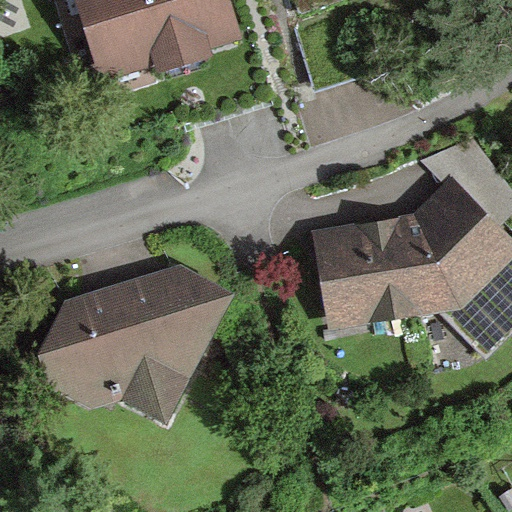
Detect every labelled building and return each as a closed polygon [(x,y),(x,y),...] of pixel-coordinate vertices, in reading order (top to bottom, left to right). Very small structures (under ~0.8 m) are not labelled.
[(196,43),(227,34),(217,0),(85,0),(104,60),(151,46),(158,67),(200,55),(196,43)] [(290,0),(295,15),(337,1),(336,0),(290,0)] [(307,87),(365,69),(347,12),(290,30),(307,87)] [(505,249),(476,220),(448,191),(414,225),(388,229),(381,224),(373,224),(366,227),(361,234),(317,241),(327,296),(363,290),(367,315),(453,301),(505,249)] [(219,299),(170,272),(157,295),(143,288),(135,303),(115,309),(100,301),(92,315),(70,303),(43,353),(103,384),(106,396),(117,392),(158,414),(219,299)]
